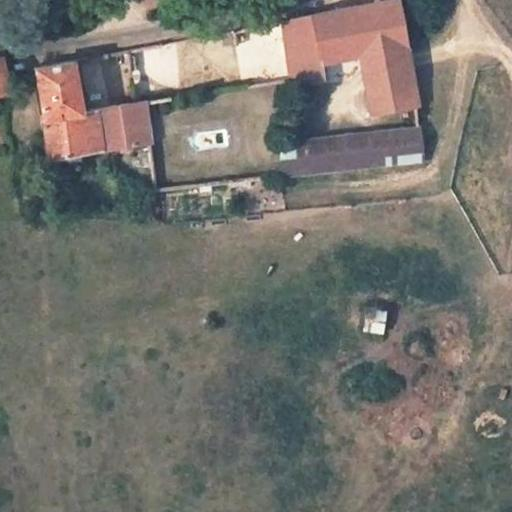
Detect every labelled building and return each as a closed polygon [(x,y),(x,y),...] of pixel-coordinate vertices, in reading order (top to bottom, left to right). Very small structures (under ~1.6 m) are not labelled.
[(406,43),(398,0),(378,0),(282,19),(293,80),(325,73),(322,58),(362,51),(406,43)] [(48,159),(176,137),(164,43),(122,51),(131,104),(81,112),(73,60),(36,67),(43,116),(48,159)] [(362,51),(368,86),(413,78),(406,43),(362,51)] [(413,78),(368,86),(371,107),(416,98),(413,78)] [(419,125),(286,140),(278,177),(422,161),(419,125)] [(134,167),(141,166),(139,151),(131,153),(134,167)] [(386,310),(365,307),(363,330),(379,332),(386,310)]
